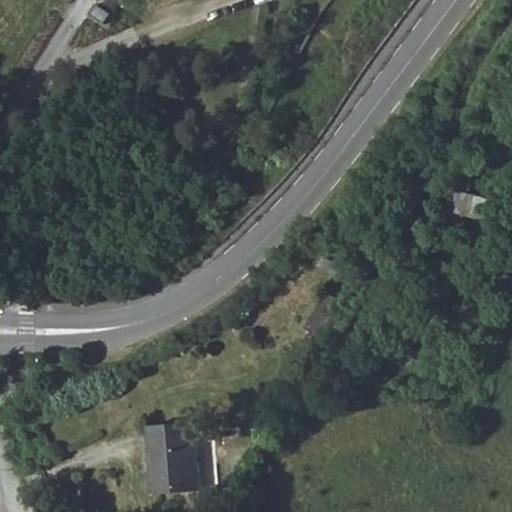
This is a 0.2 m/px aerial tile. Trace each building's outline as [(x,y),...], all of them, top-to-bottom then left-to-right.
[(454,188),(492,198),(495,189),(456,179),(454,188)] [(448,210),(488,220),(495,199),(492,198),(454,188),(448,210)] [(434,240),(475,259),(478,249),(438,232),(434,240)] [(351,269),(328,258),(323,268),(346,279),(351,269)] [(152,427),(158,494),(203,490),(197,424),(152,427)]
